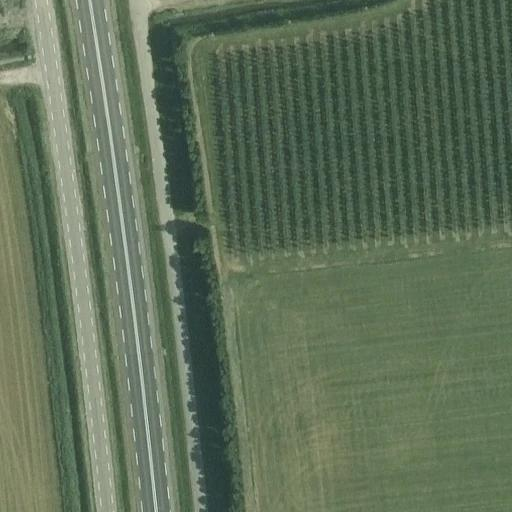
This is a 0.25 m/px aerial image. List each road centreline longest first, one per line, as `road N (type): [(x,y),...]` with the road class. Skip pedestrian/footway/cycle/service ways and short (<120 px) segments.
road 1 (unclassified): [(200,511),(132,0)]
road 2 (unclassified): [(104,511),(37,0)]
road 3 (primary): [(153,511),(86,0)]
